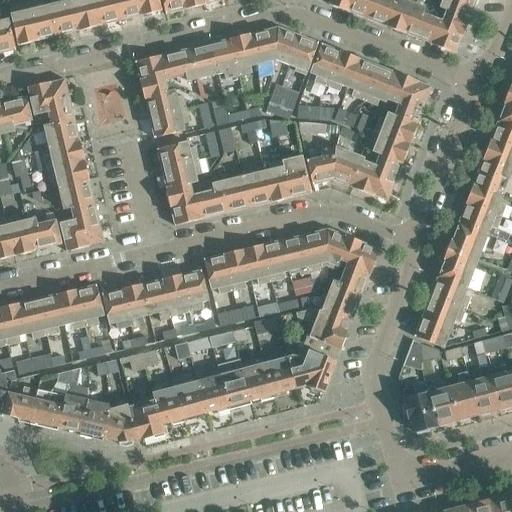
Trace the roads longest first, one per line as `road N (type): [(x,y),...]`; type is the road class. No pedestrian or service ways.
road 1 (residential): [(465,78),(281,13),(0,81)]
road 2 (residential): [(153,251),(325,210),(405,238)]
road 3 (residential): [(372,372),(402,468),(439,473),(511,454)]
road 4 (residential): [(405,238),(464,102),(465,78)]
road 5 (residential): [(0,288),(153,251)]
road 6 (residential): [(372,372),(409,275),(405,238)]
